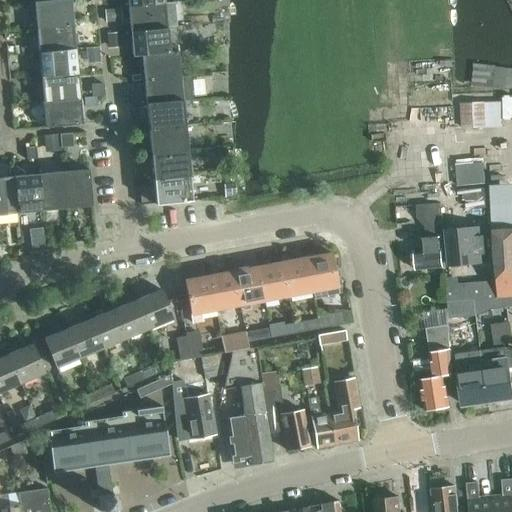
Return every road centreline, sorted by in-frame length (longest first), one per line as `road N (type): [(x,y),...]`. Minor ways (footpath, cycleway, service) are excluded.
road 1 (residential): [(399,449),(361,231),(349,218),(134,250)]
road 2 (tertiary): [(187,507),(399,449)]
road 3 (residential): [(134,250),(47,267),(0,287)]
road 4 (residential): [(134,250),(116,123)]
